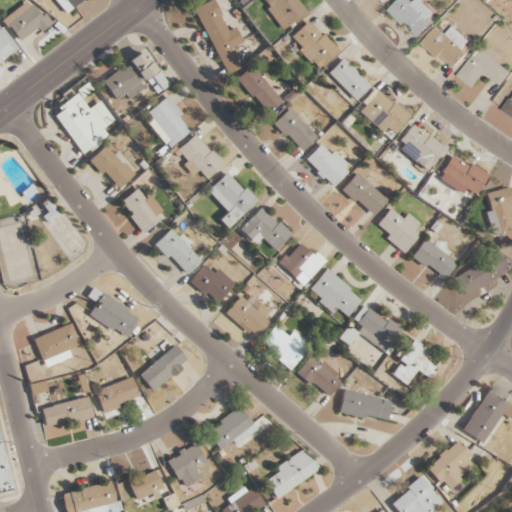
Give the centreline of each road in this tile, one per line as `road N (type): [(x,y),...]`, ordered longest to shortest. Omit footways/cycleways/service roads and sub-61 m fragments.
road 1 (residential): [(511,368),(366,262),(281,180),(133,0)]
road 2 (residential): [(362,478),(231,366),(117,250),(6,108)]
road 3 (residential): [(313,511),(418,432),(488,354),(511,311)]
road 4 (residential): [(511,153),(400,68),(342,0)]
road 5 (residential): [(32,465),(143,435),(176,417),(231,366)]
road 6 (tertiary): [(0,112),(146,0)]
road 7 (residential): [(41,511),(0,339)]
road 8 (residential): [(0,321),(65,292),(117,250)]
